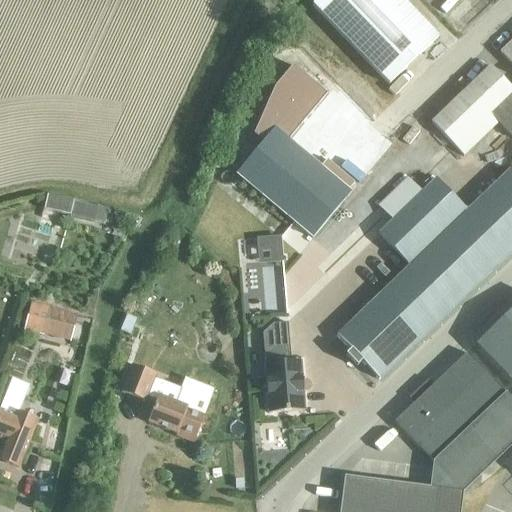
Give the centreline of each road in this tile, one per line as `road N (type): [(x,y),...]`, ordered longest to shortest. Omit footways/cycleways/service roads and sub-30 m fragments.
road 1 (unclassified): [(280,511),(291,492),(511,277)]
road 2 (unclassified): [(382,128),(511,4)]
